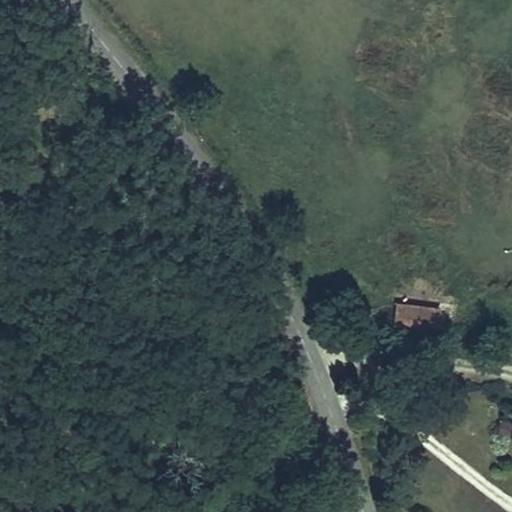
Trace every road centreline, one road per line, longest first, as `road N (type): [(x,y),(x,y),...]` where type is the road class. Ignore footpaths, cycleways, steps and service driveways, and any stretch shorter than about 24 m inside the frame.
road 1 (unclassified): [(74,0),(252,243),(301,341),(357,511)]
road 2 (unknown): [(511,367),(301,341)]
